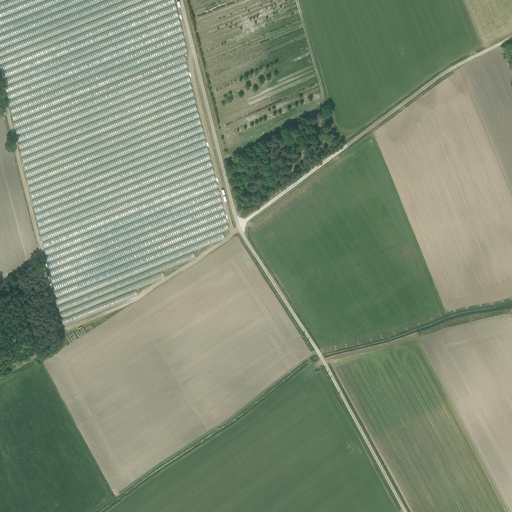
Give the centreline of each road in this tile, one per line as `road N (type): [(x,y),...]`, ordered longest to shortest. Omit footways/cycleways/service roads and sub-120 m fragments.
road 1 (unclassified): [(511,31),(421,81),(241,223)]
road 2 (unclassified): [(241,223),(405,511)]
road 3 (unclassified): [(181,0),(241,223)]
